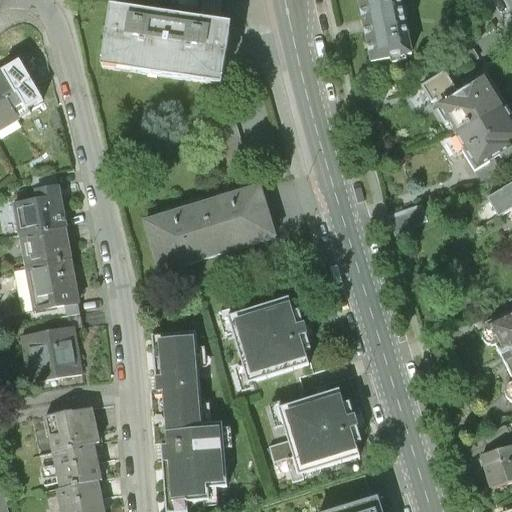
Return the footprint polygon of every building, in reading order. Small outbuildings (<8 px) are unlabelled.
[(219,18),(222,0),(201,0),(199,15),(219,18)] [(412,55),(401,0),(357,0),(370,63),(412,55)] [(230,28),(112,12),(104,70),(222,86),(230,28)] [(478,61),(469,45),(442,62),(451,77),(478,61)] [(0,73),(0,88),(17,117),(41,103),(18,63),(0,73)] [(459,96),(445,74),(423,89),(439,109),(459,96)] [(506,112),(487,80),(459,96),(439,109),(458,141),(506,112)] [(0,131),(19,121),(17,117),(0,88),(0,131)] [(263,169),(240,91),(215,98),(238,176),(263,169)] [(511,151),(511,120),(506,112),(458,141),(477,173),(511,151)] [(38,190),(57,187),(55,179),(31,183),(32,191),(38,190)] [(261,184),(142,222),(159,275),(278,237),(261,184)] [(511,185),(488,200),(499,219),(511,211),(511,185)] [(40,201),(16,205),(21,236),(67,229),(60,186),(57,187),(38,190),(40,201)] [(421,208),(388,219),(395,242),(426,223),(421,208)] [(72,260),(67,229),(21,236),(26,267),(72,260)] [(26,267),(30,290),(76,282),(72,260),(26,267)] [(80,305),(76,282),(30,290),(34,313),(80,305)] [(291,301),(230,318),(250,386),(310,368),(305,352),(312,351),(301,313),(295,315),(291,301)] [(81,315),(80,305),(34,313),(35,323),(56,320),(81,315)] [(511,360),(511,314),(487,326),(506,364),(511,360)] [(84,328),(81,315),(56,320),(58,333),(75,330),(84,328)] [(83,376),(75,330),(58,333),(23,338),(30,384),(83,376)] [(195,339),(159,341),(162,378),(155,378),(156,393),(163,393),(166,434),(201,431),(195,339)] [(339,392),(278,410),(299,477),(360,458),(356,444),(361,442),(350,405),(344,406),(339,392)] [(99,444),(92,410),(46,420),(54,454),(94,445),(99,444)] [(484,438),(488,450),(511,439),(506,427),(484,438)] [(219,430),(201,431),(166,434),(167,447),(162,447),(163,463),(168,463),(171,502),(207,499),(206,486),(223,485),(219,430)] [(102,481),(94,445),(54,454),(61,490),(98,482),(102,481)] [(511,450),(490,457),(482,460),(490,489),(511,482),(511,450)] [(104,511),(98,482),(61,490),(57,491),(61,511),(104,511)] [(381,511),(375,493),(316,511),(381,511)]
